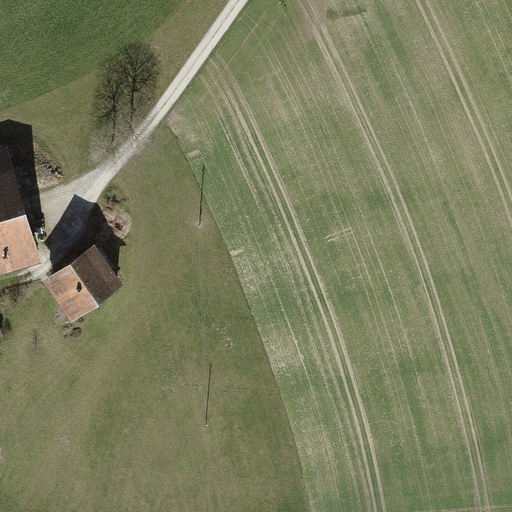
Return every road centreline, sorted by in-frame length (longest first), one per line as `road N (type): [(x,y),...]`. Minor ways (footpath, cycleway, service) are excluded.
road 1 (track): [(511,412),(128,250)]
road 2 (track): [(230,0),(88,194)]
